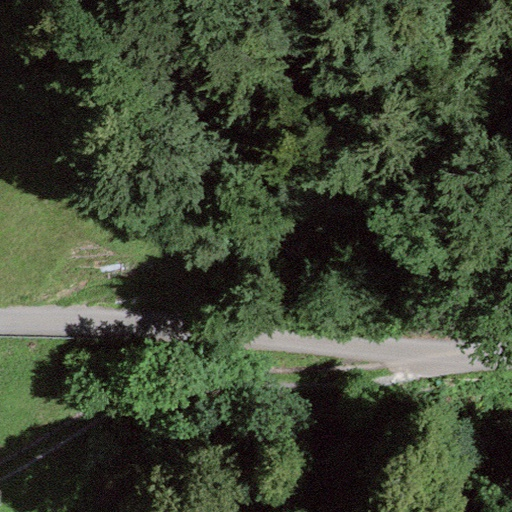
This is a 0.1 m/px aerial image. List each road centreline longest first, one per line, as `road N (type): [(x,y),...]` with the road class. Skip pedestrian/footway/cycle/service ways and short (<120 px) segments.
road 1 (residential): [(511,348),(436,353),(207,325),(0,322)]
road 2 (track): [(436,353),(167,384),(0,469)]
